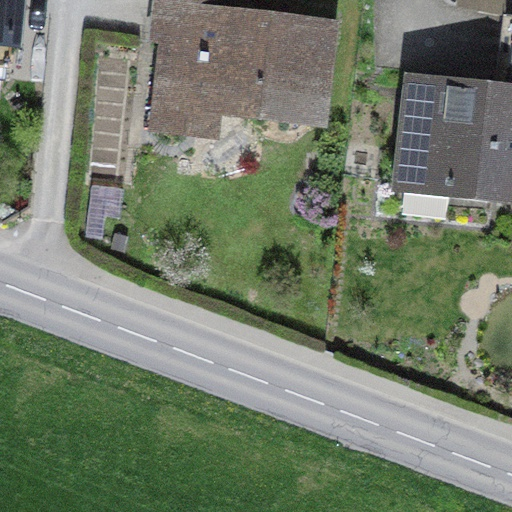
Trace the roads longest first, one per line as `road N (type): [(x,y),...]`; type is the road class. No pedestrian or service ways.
road 1 (secondary): [(41,296),(511,480)]
road 2 (residential): [(72,0),(41,296)]
